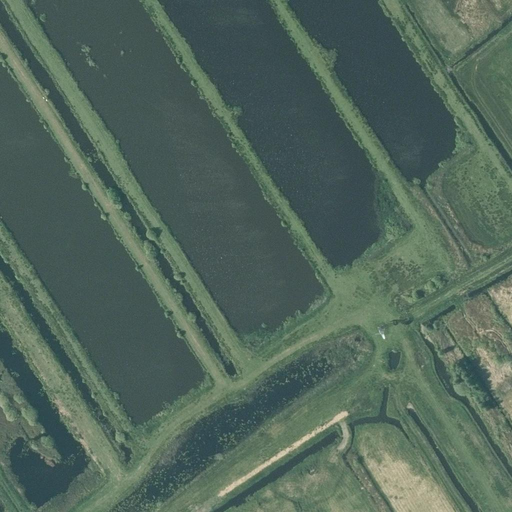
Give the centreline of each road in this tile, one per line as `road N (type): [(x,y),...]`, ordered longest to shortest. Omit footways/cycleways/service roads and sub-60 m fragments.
road 1 (track): [(463,511),(395,405),(410,346),(381,306),(345,300)]
road 2 (track): [(511,145),(472,75),(511,34)]
road 3 (track): [(398,325),(511,256)]
